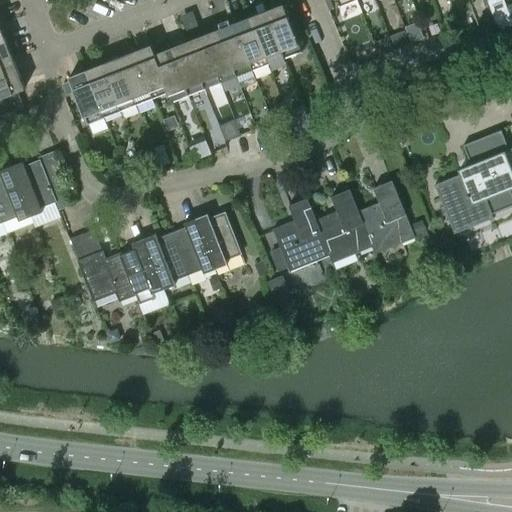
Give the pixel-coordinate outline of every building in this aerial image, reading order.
[(282,5),(265,12),(283,58),(300,51),(282,5)] [(265,12),(249,18),(267,64),(283,58),(265,12)] [(249,18),(233,24),(252,71),(267,64),(249,18)] [(233,24),(217,30),(235,77),(252,71),(233,24)] [(217,30),(201,37),(220,83),(235,77),(217,30)] [(201,37),(184,43),(203,90),(220,83),(201,37)] [(0,43),(0,62),(11,58),(4,41),(0,43)] [(184,43),(169,49),(187,96),(203,90),(184,43)] [(133,53),(151,99),(167,93),(168,93),(152,55),(153,55),(150,46),(133,53)] [(169,49),(153,55),(152,55),(168,93),(167,93),(171,103),(187,96),(169,49)] [(133,53),(118,59),(136,105),(151,99),(133,53)] [(0,62),(0,81),(17,74),(11,58),(0,62)] [(118,59),(102,65),(120,112),(136,105),(118,59)] [(102,65),(85,71),(103,118),(120,112),(102,65)] [(85,125),(103,118),(85,71),(67,79),(85,125)] [(17,74),(0,81),(0,118),(14,113),(8,98),(24,92),(17,74)] [(471,171),(434,185),(451,226),(488,211),(490,215),(511,205),(511,200),(508,190),(511,188),(511,174),(509,166),(511,165),(511,148),(493,155),(496,162),(487,166),(477,140),(461,147),(471,171)] [(167,155),(158,158),(161,167),(170,164),(167,155)] [(40,208),(52,203),(55,201),(49,188),(40,166),(38,161),(23,167),(21,162),(10,167),(30,217),(31,217),(42,213),(40,208)] [(50,162),(40,166),(49,188),(59,184),(50,162)] [(18,222),(30,217),(10,167),(0,170),(0,218),(1,222),(15,216),(18,222)] [(357,212),(371,247),(375,255),(414,239),(391,182),(372,189),(378,204),(357,212)] [(69,207),(59,184),(49,188),(55,201),(52,203),(56,212),(69,207)] [(314,221),(328,255),(331,263),(371,247),(357,212),(348,189),(328,196),(335,212),(314,221)] [(288,272),(328,255),(314,221),(305,199),(286,206),(292,221),(271,230),(288,272)] [(207,213),(195,218),(215,269),(228,264),(226,258),(240,252),(224,213),(209,219),(207,213)] [(186,228),(171,234),(187,274),(202,268),(204,273),(215,269),(195,218),(184,223),(186,228)] [(92,230),(80,235),(90,257),(77,263),(93,300),(115,291),(119,301),(134,295),(118,254),(104,260),(92,230)] [(155,234),(143,239),(163,290),(175,285),(173,280),(187,274),(171,234),(157,240),(155,234)] [(68,254),(73,252),(77,263),(90,257),(80,235),(68,240),(63,242),(68,254)] [(132,249),(118,254),(134,295),(138,305),(153,299),(151,295),(163,290),(143,239),(130,244),(132,249)] [(158,330),(150,334),(155,346),(164,343),(158,330)]
